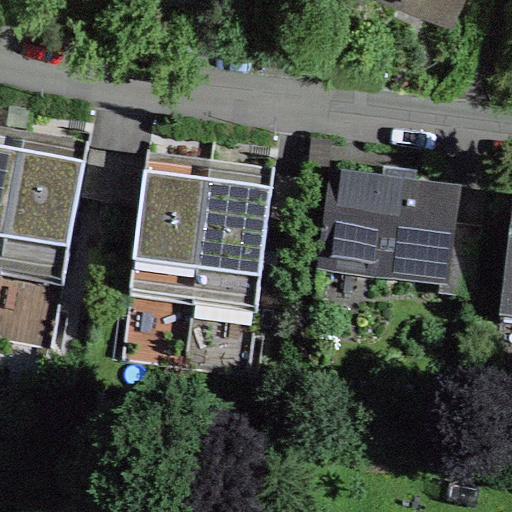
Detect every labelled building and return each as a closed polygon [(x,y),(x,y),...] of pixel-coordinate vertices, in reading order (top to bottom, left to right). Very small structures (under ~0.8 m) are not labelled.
[(0,148),(0,266),(3,267),(23,152),(3,149),(0,148)] [(3,267),(66,278),(86,164),(40,156),(23,152),(3,267)] [(373,276),(443,285),(442,295),(473,299),(482,229),(452,225),(456,196),(413,191),(415,176),(400,174),(386,172),(384,187),(335,181),(324,264),(374,270),(373,276)] [(146,173),(131,289),(195,297),(210,182),(191,179),(146,173)] [(195,297),(258,305),(273,190),(225,184),(210,182),(195,297)] [(511,230),(500,323),(511,324),(511,230)]
